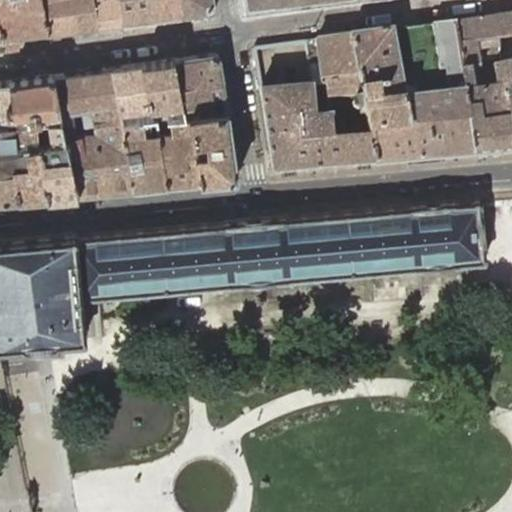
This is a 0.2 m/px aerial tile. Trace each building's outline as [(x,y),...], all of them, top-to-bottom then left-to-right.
[(48,40),(39,0),(24,0),(25,3),(21,3),(20,0),(0,0),(0,37),(2,45),(48,40)] [(39,0),(48,40),(98,33),(91,0),(39,0)] [(91,0),(98,33),(123,30),(117,0),(91,0)] [(117,0),(123,30),(153,26),(147,0),(117,0)] [(147,0),(153,26),(181,23),(176,0),(147,0)] [(213,14),(210,0),(176,0),(181,23),(209,19),(210,19),(211,19),(211,18),(212,17),(212,16),(213,15),(213,14)] [(245,0),(247,13),(249,14),(356,0),(245,0)] [(511,130),(511,13),(494,16),(498,38),(502,64),(505,85),(511,130)] [(511,153),(511,130),(505,85),(502,64),(498,38),(494,16),(455,21),(466,91),(475,157),(511,153)] [(376,166),(475,157),(466,91),(455,21),(432,24),(393,29),(351,35),(362,91),(355,92),(355,95),(351,98),(352,104),(357,106),(362,105),(364,103),(367,120),(352,122),(353,132),(370,131),(376,166)] [(362,91),(351,35),(317,39),(305,41),(305,42),(306,43),(306,50),(309,73),(311,85),(315,85),(323,84),(329,84),(330,95),(355,92),(362,91)] [(256,48),(277,45),(254,48),(253,49),(256,67),(257,78),(260,77),(256,48)] [(198,113),(228,110),(219,56),(219,55),(218,54),(218,53),(217,53),(216,53),(215,52),(214,52),(173,58),(183,105),(184,114),(190,114),(198,113)] [(173,58),(143,61),(150,109),(152,118),(155,118),(172,116),(184,114),(183,105),(173,58)] [(143,61),(112,66),(119,100),(121,113),(123,122),(141,119),(152,118),(150,109),(143,61)] [(53,74),(60,110),(72,109),(92,105),(119,100),(112,66),(53,74)] [(61,115),(60,110),(53,74),(8,79),(12,103),(6,103),(7,120),(37,117),(48,116),(61,115)] [(12,103),(8,79),(0,80),(0,120),(7,120),(6,103),(12,103)] [(273,175),(376,166),(370,131),(353,132),(333,134),(331,115),(318,116),(315,85),(311,85),(281,88),(259,90),(273,175)] [(72,109),(60,110),(61,115),(78,193),(133,188),(123,122),(121,113),(119,100),(92,105),(97,129),(77,132),(72,109)] [(190,114),(203,181),(236,178),(238,176),(228,110),(198,113),(190,114)] [(158,133),(168,184),(203,181),(190,114),(184,114),(172,116),(155,118),(158,133)] [(78,193),(61,115),(48,116),(37,117),(39,139),(39,143),(48,196),(78,193)] [(39,139),(37,117),(7,120),(0,120),(0,147),(11,146),(28,144),(39,143),(39,139)] [(141,119),(123,122),(133,188),(168,184),(158,133),(144,135),(141,119)] [(19,198),(48,196),(39,143),(28,144),(30,157),(24,158),(25,163),(14,165),(19,198)] [(0,199),(19,198),(14,165),(25,163),(24,158),(30,157),(28,144),(11,146),(0,147),(0,199)] [(0,346),(21,345),(22,347),(32,346),(32,344),(40,343),(48,342),(49,344),(59,344),(59,341),(85,339),(85,337),(82,297),(100,295),(121,293),(122,306),(149,304),(147,291),(480,261),(484,261),(486,259),(484,242),(482,215),(481,202),(481,200),(481,199),(479,197),(224,220),(224,222),(76,235),(76,232),(0,238),(0,346)]
